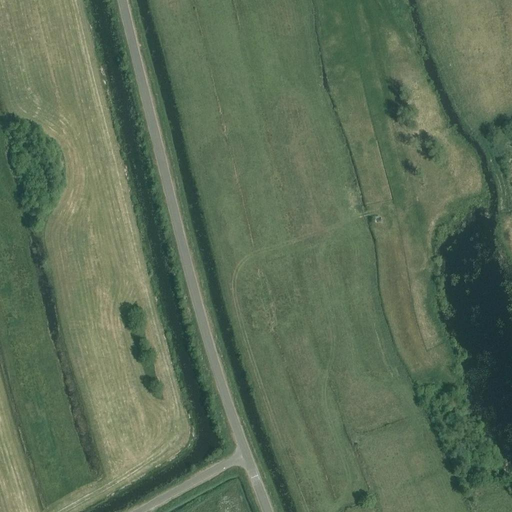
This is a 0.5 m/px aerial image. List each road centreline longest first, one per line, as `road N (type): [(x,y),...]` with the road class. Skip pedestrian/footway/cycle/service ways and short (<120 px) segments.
road 1 (tertiary): [(246,455),(206,339),(122,0)]
road 2 (unclassified): [(137,511),(246,455)]
